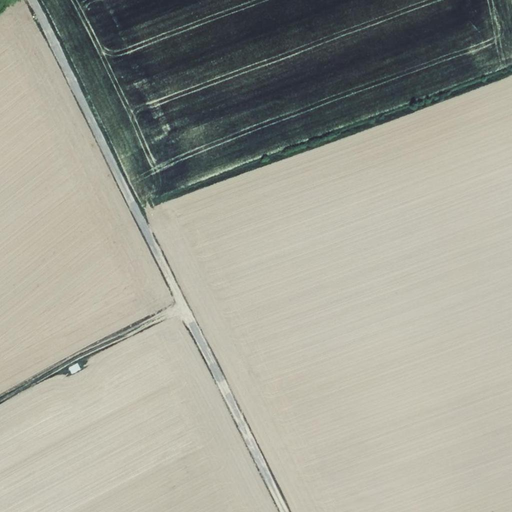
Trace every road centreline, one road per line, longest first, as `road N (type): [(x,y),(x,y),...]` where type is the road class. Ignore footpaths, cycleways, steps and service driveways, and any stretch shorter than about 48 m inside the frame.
road 1 (track): [(30,0),(283,511)]
road 2 (track): [(0,401),(179,303)]
